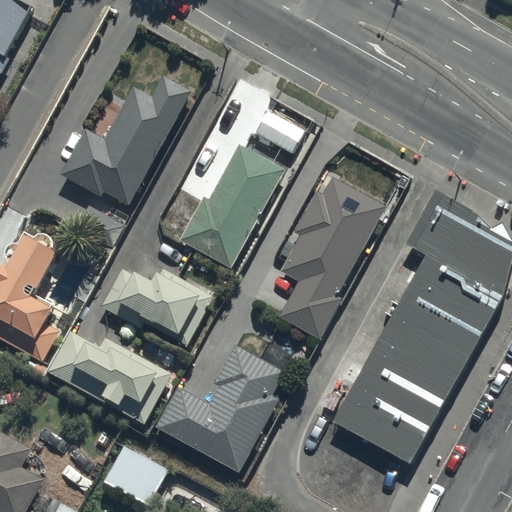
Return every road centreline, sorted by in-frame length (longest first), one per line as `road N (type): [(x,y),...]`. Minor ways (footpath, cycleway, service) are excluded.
road 1 (secondary): [(511,161),(281,31)]
road 2 (residential): [(0,166),(92,0)]
road 3 (secondary): [(372,0),(511,75)]
